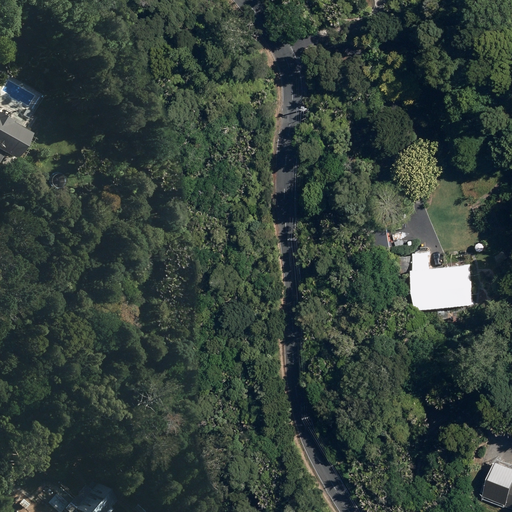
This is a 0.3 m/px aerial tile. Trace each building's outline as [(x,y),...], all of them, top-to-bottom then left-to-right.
[(0,159),(4,152),(17,160),(32,134),(12,123),(12,122),(0,114),(0,159)] [(415,257),(397,258),(398,276),(417,275),(415,257)] [(436,272),(437,279),(417,281),(419,306),(463,303),(460,271),(436,272)] [(511,471),(491,463),(478,496),(511,509),(511,471)] [(85,487),(76,497),(77,497),(65,511),(112,511),(113,511),(110,509),(117,501),(98,484),(96,486),(91,482),(86,488),(85,487)] [(37,504),(45,511),(52,504),(44,497),(37,504)]
